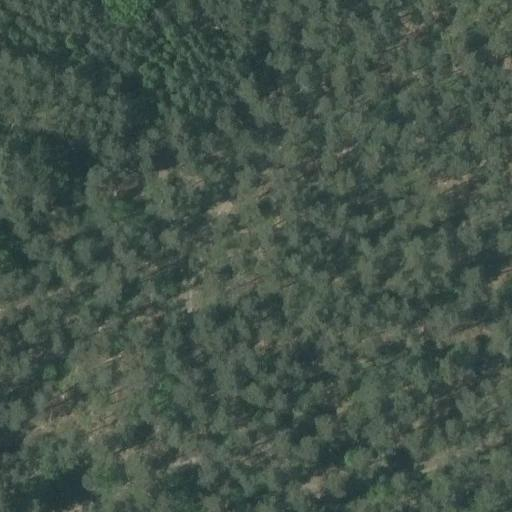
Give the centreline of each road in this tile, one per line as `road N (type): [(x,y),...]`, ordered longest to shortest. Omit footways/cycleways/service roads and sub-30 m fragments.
road 1 (track): [(262,0),(308,63),(199,202),(182,240),(178,277),(221,395),(326,511)]
road 2 (track): [(72,511),(185,461),(233,463),(304,485),(397,474),(511,433)]
